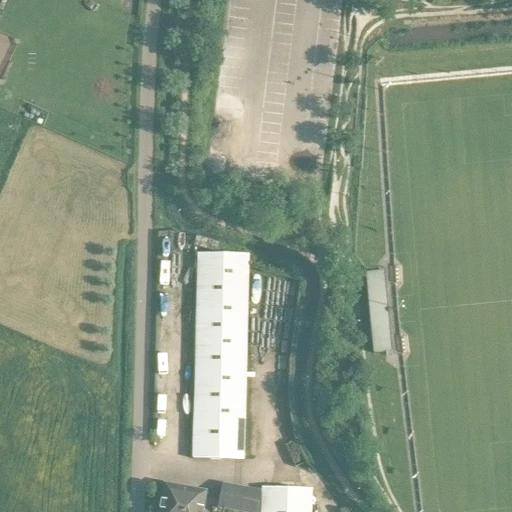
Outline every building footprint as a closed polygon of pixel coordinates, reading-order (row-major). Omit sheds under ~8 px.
[(242,459),(247,256),(196,254),(191,458),(242,459)] [(384,271),(364,273),(374,353),(394,351),(384,271)] [(158,511),(200,511),(204,492),(163,484),(158,511)] [(219,497),(217,507),(244,511),(253,511),(258,491),(221,484),(219,497)] [(310,511),(312,490),(260,487),(260,491),(258,491),(253,511),(310,511)]
